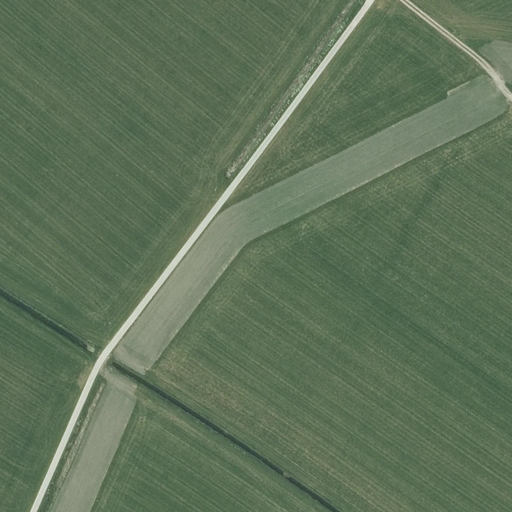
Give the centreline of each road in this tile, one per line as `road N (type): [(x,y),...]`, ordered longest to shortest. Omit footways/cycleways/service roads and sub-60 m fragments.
road 1 (track): [(33,511),(102,356),(370,0)]
road 2 (track): [(511,98),(482,61),(403,0)]
